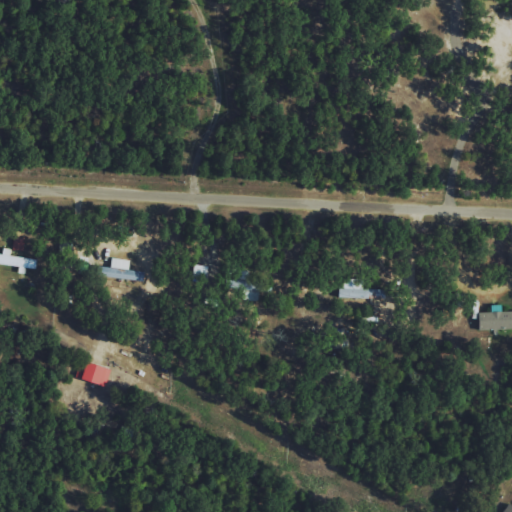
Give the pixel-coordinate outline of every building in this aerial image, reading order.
[(33,259),(6,256),(6,249),(0,248),(0,265),(32,269),(33,259)] [(246,271),(225,268),(223,288),(242,290),(240,300),(254,302),(256,282),(245,280),(246,271)] [(334,298),(383,299),(384,290),(360,289),(360,279),(339,278),(339,288),(334,288),(334,298)] [(511,311),(498,312),(498,305),(487,305),(487,312),(474,313),(475,330),(511,329),(511,311)] [(72,379),(102,388),(108,370),(78,361),(72,379)]
